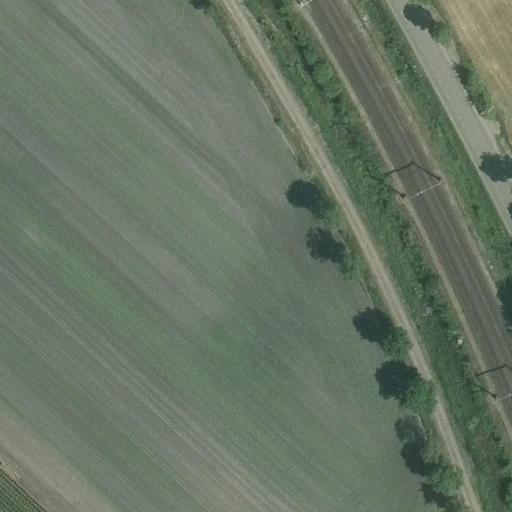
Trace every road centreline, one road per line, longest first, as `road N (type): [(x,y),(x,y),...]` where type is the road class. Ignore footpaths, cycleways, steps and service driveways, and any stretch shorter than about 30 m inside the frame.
road 1 (track): [(473,511),(418,357),(351,214),(227,0)]
road 2 (tertiary): [(511,212),(400,0)]
